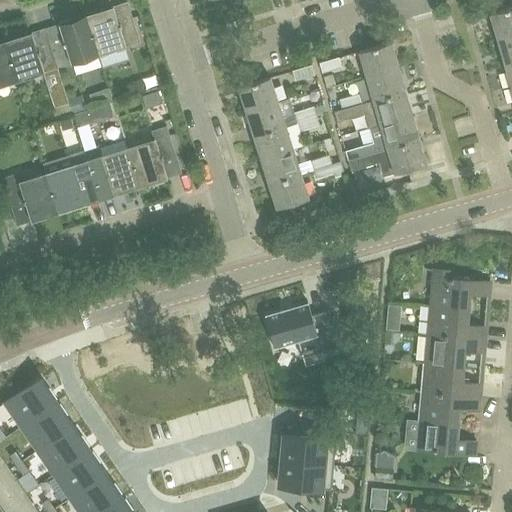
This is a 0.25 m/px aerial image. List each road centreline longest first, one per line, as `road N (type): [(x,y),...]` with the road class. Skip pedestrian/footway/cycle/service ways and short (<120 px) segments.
road 1 (unclassified): [(246,276),(506,200)]
road 2 (residential): [(0,263),(220,192)]
road 3 (residential): [(506,200),(475,100),(440,80),(418,0)]
road 4 (residential): [(180,63),(398,0)]
road 5 (unclassified): [(49,332),(246,276)]
road 6 (residential): [(49,332),(68,382),(124,467)]
road 7 (residential): [(184,511),(255,482),(261,446),(236,435)]
road 8 (residential): [(220,192),(180,63)]
